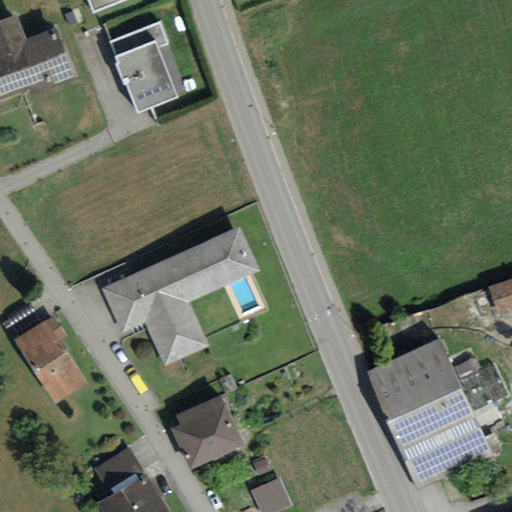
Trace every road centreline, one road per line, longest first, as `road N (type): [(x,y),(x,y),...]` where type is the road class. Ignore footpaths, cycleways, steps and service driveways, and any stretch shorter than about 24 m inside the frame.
road 1 (secondary): [(397,488),(265,177),(205,0)]
road 2 (residential): [(0,200),(201,511)]
